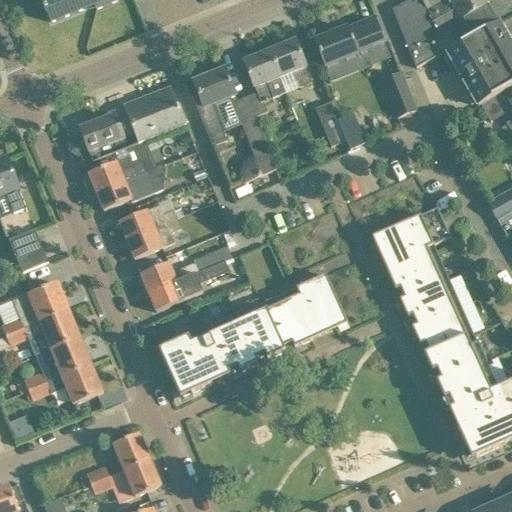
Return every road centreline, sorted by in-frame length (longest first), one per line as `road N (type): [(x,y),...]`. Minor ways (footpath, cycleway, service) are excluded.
road 1 (residential): [(155,411),(28,101)]
road 2 (unclassified): [(28,101),(280,0)]
road 3 (residential): [(0,472),(155,411)]
